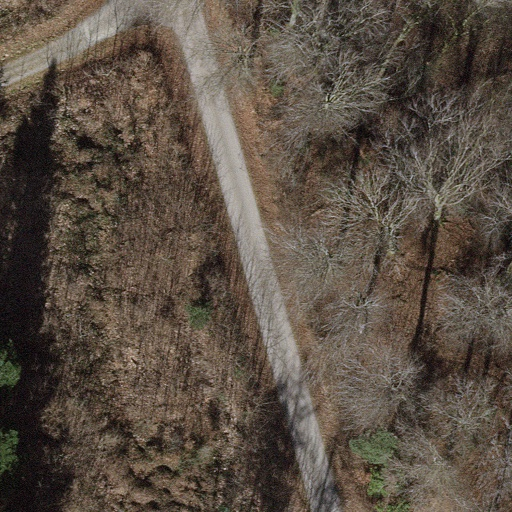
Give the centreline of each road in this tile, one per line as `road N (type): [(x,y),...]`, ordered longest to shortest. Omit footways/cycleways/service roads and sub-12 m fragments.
road 1 (track): [(191,0),(328,511)]
road 2 (track): [(119,0),(83,41),(0,71)]
